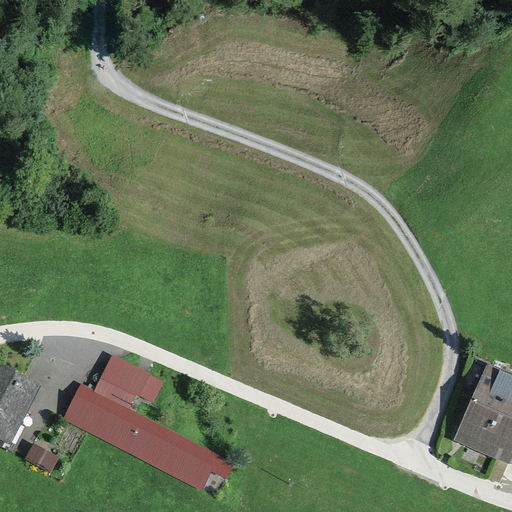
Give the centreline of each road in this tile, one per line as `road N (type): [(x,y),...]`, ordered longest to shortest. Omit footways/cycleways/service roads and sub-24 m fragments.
road 1 (track): [(410,462),(448,381),(453,340),(427,270),(396,221),(349,180),(119,83),(100,55),(101,0)]
road 2 (unclassified): [(511,502),(104,334),(0,334)]
